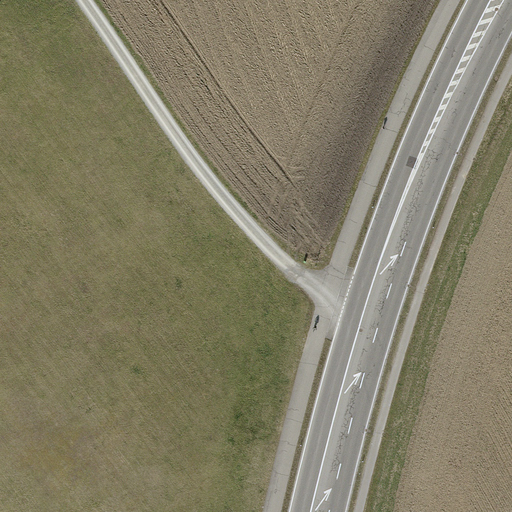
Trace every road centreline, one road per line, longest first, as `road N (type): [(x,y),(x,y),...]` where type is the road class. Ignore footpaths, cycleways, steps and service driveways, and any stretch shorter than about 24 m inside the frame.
road 1 (track): [(451,0),(375,162),(328,294),(273,511)]
road 2 (primary): [(321,511),(399,228),(499,0)]
road 3 (track): [(373,315),(297,274),(234,209),(85,0)]
